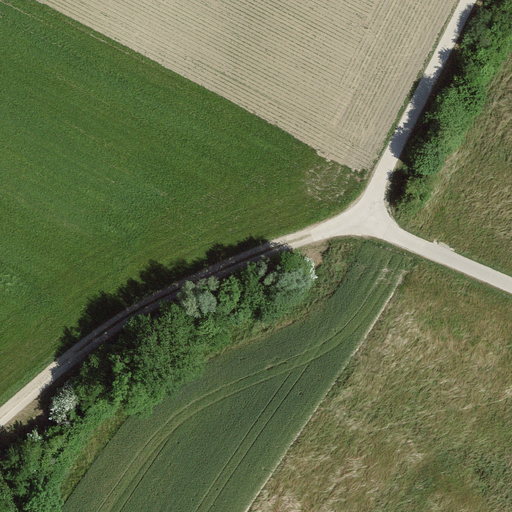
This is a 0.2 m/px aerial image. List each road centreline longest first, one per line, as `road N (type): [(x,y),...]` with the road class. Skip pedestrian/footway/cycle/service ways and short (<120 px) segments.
road 1 (track): [(0,424),(64,363),(213,275),(363,218)]
road 2 (track): [(471,0),(363,218)]
road 3 (track): [(511,285),(363,218)]
